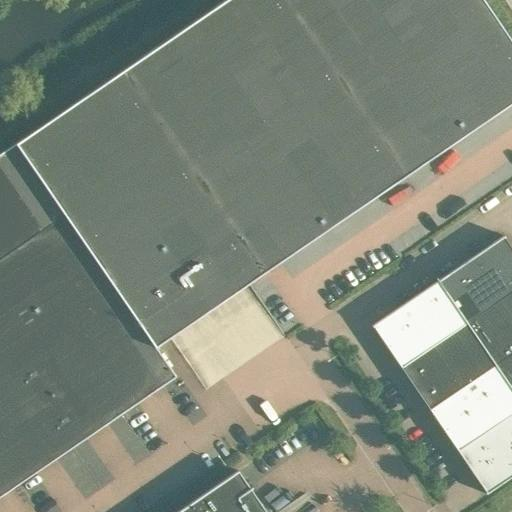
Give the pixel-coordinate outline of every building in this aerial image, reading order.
[(511,101),(511,44),(481,0),(223,0),(15,143),(0,152),(0,495),(175,376),(154,346),(169,337),(247,283),(511,101)] [(465,323),(511,290),(511,250),(502,236),(437,280),(465,323)] [(400,367),(405,364),(465,323),(437,280),(371,325),(400,367)] [(511,290),(465,323),(494,364),(511,352),(511,290)] [(465,323),(405,364),(400,367),(428,409),(494,364),(465,323)] [(511,352),(494,364),(511,391),(511,352)] [(428,409),(457,451),(511,413),(511,391),(494,364),(428,409)] [(511,413),(457,451),(486,493),(511,475),(511,413)] [(265,511),(237,471),(237,470),(176,511),(265,511)]
